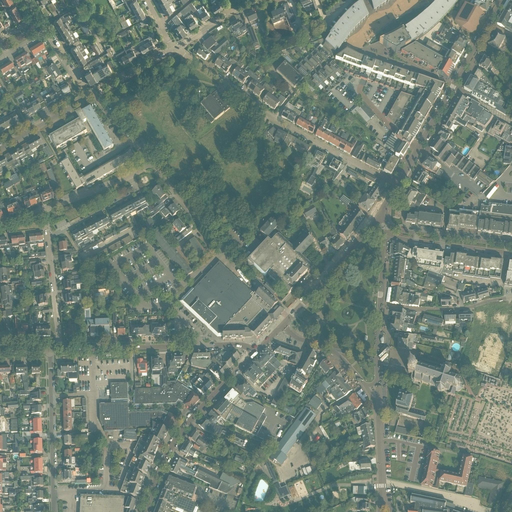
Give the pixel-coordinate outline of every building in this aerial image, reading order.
[(5,9),(10,6),(9,4),(13,1),(11,0),(1,0),(1,1),(4,6),(4,7),(5,9)] [(126,1),(125,2),(130,10),(133,8),(139,5),(136,0),(134,0),(133,1),(132,0),(127,0),(126,1)] [(169,0),(166,0),(160,3),(163,9),(169,6),(172,4),(169,0)] [(218,2),(216,0),(214,0),(212,2),(214,5),(211,7),(213,9),(215,13),(222,8),(218,2)] [(300,0),(301,1),(303,6),(311,3),(314,9),(317,7),(314,0),(300,0)] [(330,36),(327,40),(325,39),(317,42),(323,48),(329,54),(332,56),(336,60),(338,61),(363,70),(360,79),(367,81),(370,72),(372,73),(375,63),(376,61),(380,60),(385,58),(389,56),(396,53),(398,52),(399,52),(401,50),(404,49),(405,48),(410,45),(414,43),(417,41),(419,39),(423,36),(426,34),(429,31),(433,28),(438,24),(439,23),(440,22),(443,19),(444,17),(446,15),(450,11),(452,8),(455,5),(458,0),(364,0),(361,3),(354,9),(344,19),(340,23),(335,30),(330,36)] [(464,4),(454,22),(461,29),(473,36),(478,28),(479,26),(479,25),(478,25),(475,23),(481,14),(481,13),(478,12),(479,10),(485,13),(486,14),(486,13),(489,8),(489,9),(489,8),(490,7),(491,6),(490,6),(493,1),(493,0),(492,0),(491,0),(475,0),(472,6),(471,8),(464,4)] [(193,12),(196,9),(195,7),(191,2),(188,4),(191,9),(193,12)] [(273,15),(270,17),(272,21),(280,18),(280,19),(284,17),(283,13),(286,12),(291,22),(296,20),(287,2),(283,4),(283,5),(281,6),(278,7),(271,10),(273,15)] [(183,15),(191,9),(188,4),(188,5),(180,11),(176,14),(178,17),(182,14),(183,15)] [(136,14),(142,10),(139,5),(133,8),(136,14)] [(18,12),(15,6),(11,8),(10,6),(5,9),(9,17),(18,12)] [(166,15),(172,11),(169,6),(163,9),(166,15)] [(205,9),(203,6),(200,7),(197,10),(199,13),(203,19),(209,15),(205,9)] [(137,21),(141,19),(145,16),(142,10),(136,14),(133,15),(135,19),(136,19),(137,21)] [(15,21),(22,17),(18,12),(9,17),(11,20),(14,19),(15,21)] [(77,16),(74,18),(76,22),(79,20),(82,18),(80,14),(77,16)] [(176,14),(173,18),(178,25),(177,26),(174,28),(174,29),(177,33),(176,33),(179,37),(185,33),(182,28),(185,26),(179,18),(178,17),(176,14)] [(193,18),(191,14),(184,18),(187,22),(191,28),(197,23),(193,18)] [(254,14),(246,17),(248,22),(249,23),(251,27),(258,24),(256,18),(254,14)] [(63,15),(60,17),(58,18),(54,21),(57,26),(63,23),(68,20),(71,18),(69,15),(64,18),(63,15)] [(500,20),(497,25),(503,28),(505,29),(511,33),(511,15),(508,19),(506,23),(500,20)] [(129,25),(126,19),(125,20),(121,22),(124,28),(129,25)] [(60,32),(66,28),(69,26),(67,23),(69,22),(68,20),(63,23),(57,26),(60,32)] [(230,28),(229,28),(233,34),(234,33),(236,36),(241,33),(242,35),(247,32),(243,25),(242,24),(239,26),(237,22),(231,26),(232,27),(230,28)] [(445,26),(439,37),(464,52),(468,44),(469,43),(449,31),(450,29),(445,26)] [(304,27),(298,29),(304,42),(310,40),(304,27)] [(68,31),(66,28),(60,32),(64,37),(72,32),(71,30),(68,31)] [(254,49),(259,47),(252,28),(247,30),(254,49)] [(72,32),(64,37),(67,43),(71,40),(73,43),(79,39),(77,36),(76,37),(74,34),(72,32)] [(508,40),(496,33),(488,45),(493,48),(498,51),(504,41),(511,46),(511,40),(509,39),(508,40)] [(464,52),(439,37),(436,36),(433,41),(451,52),(460,58),(464,52)] [(147,37),(143,39),(148,49),(155,45),(153,42),(156,40),(154,37),(152,39),(151,38),(149,37),(147,38),(147,37)] [(216,44),(215,42),(211,38),(202,46),(203,47),(201,50),(205,53),(206,52),(207,51),(214,46),(216,44)] [(75,46),(71,49),(73,52),(74,54),(84,48),(86,47),(84,45),(82,46),(79,48),(77,45),(81,43),(79,39),(73,43),(75,46)] [(136,48),(138,51),(141,49),(142,52),(148,49),(143,39),(137,42),(134,44),(136,48)] [(225,40),(218,46),(222,50),(229,44),(225,40)] [(400,51),(398,52),(399,52),(400,53),(403,55),(408,58),(414,61),(421,65),(427,68),(433,72),(434,72),(437,74),(440,75),(448,80),(459,61),(428,42),(423,50),(415,45),(412,47),(409,49),(408,47),(406,48),(404,49),(402,50),(400,51)] [(42,58),(45,56),(43,54),(46,52),(41,44),(36,48),(40,55),(42,58)] [(135,53),(138,51),(136,48),(134,44),(131,46),(131,47),(126,50),(125,50),(126,52),(130,59),(136,56),(135,53)] [(216,56),(222,50),(218,46),(216,48),(212,52),(216,56)] [(318,52),(324,58),(326,60),(329,57),(327,56),(329,54),(323,48),(321,50),(318,47),(315,50),(318,52)] [(36,48),(30,51),(32,55),(33,57),(34,58),(32,59),(34,62),(36,65),(40,63),(38,60),(42,58),(40,55),(36,48)] [(77,59),(83,56),(86,54),(87,54),(84,48),(74,54),(77,59)] [(124,62),(130,59),(126,52),(125,50),(125,49),(121,52),(123,54),(121,55),(121,56),(117,58),(120,63),(124,61),(124,62)] [(209,55),(206,52),(205,53),(201,50),(200,49),(197,54),(205,61),(209,55)] [(218,60),(214,65),(220,69),(226,62),(227,60),(224,58),(226,55),(222,52),(219,55),(216,57),(219,59),(218,60)] [(322,60),(324,58),(318,52),(316,54),(313,52),(310,55),(312,57),(319,63),(321,65),(324,62),(322,60)] [(498,65),(505,58),(504,57),(500,53),(494,59),(493,60),(498,65)] [(26,54),(20,57),(24,63),(26,66),(31,63),(32,63),(34,62),(32,59),(30,60),(30,59),(29,58),(26,54)] [(86,54),(83,56),(77,59),(81,65),(91,59),(89,56),(88,57),(86,54)] [(48,59),(47,60),(44,61),(47,66),(47,65),(53,62),(50,58),(49,56),(47,57),(48,59)] [(99,61),(102,66),(106,73),(108,72),(109,73),(112,71),(111,70),(112,70),(107,63),(105,65),(100,56),(97,58),(99,61)] [(307,62),(313,67),(315,69),(318,66),(317,65),(319,63),(312,57),(310,59),(307,56),(305,59),(307,61),(307,62)] [(485,58),(479,67),(484,70),(487,72),(490,73),(492,69),(489,68),(492,64),(497,66),(498,65),(493,60),(494,59),(489,56),(487,59),(485,58)] [(26,66),(24,63),(20,57),(15,61),(18,66),(16,67),(22,77),(25,75),(24,73),(28,70),(26,66)] [(234,68),(237,63),(233,60),(229,65),(226,62),(220,69),(226,74),(230,68),(233,70),(234,68)] [(311,70),(313,67),(307,62),(305,64),(302,61),(299,64),(302,66),(308,72),(310,74),(313,71),(311,70)] [(237,80),(243,73),(239,71),(243,66),(238,62),(237,63),(234,68),(236,70),(232,76),(237,80)] [(340,75),(343,73),(332,62),(329,65),(331,67),(329,69),(335,75),(337,73),(340,75)] [(11,63),(5,67),(8,72),(10,75),(11,77),(16,74),(19,79),(22,77),(16,67),(14,69),(11,63)] [(298,86),(301,84),(300,83),(303,80),(284,63),(276,72),(294,89),(298,84),(297,85),(298,86)] [(372,73),(377,75),(377,74),(381,65),(375,63),(372,73)] [(45,68),(44,68),(46,71),(49,77),(50,76),(52,75),(58,71),(55,66),(53,66),(52,64),(49,65),(45,68)] [(92,72),(90,68),(91,67),(88,64),(83,67),(86,71),(87,70),(88,71),(85,73),(91,82),(96,79),(92,72)] [(294,68),(298,72),(305,79),(308,76),(306,74),(308,72),(302,66),(300,68),(297,65),(294,68)] [(381,65),(377,74),(378,75),(382,76),(383,76),(386,66),(381,65)] [(93,68),(93,66),(91,67),(90,68),(92,72),(96,79),(101,76),(96,67),(95,67),(93,68)] [(102,66),(99,68),(98,66),(96,67),(101,76),(103,75),(104,76),(107,75),(106,73),(102,66)] [(383,76),(382,77),(388,78),(391,68),(386,66),(383,76)] [(10,75),(8,72),(5,67),(0,69),(0,71),(3,76),(5,74),(7,77),(10,75)] [(337,77),(335,75),(329,69),(326,67),(323,70),(325,71),(323,73),(329,79),(331,77),(334,80),(337,77)] [(391,68),(388,78),(393,80),(397,70),(391,68)] [(397,70),(393,80),(399,82),(402,72),(397,70)] [(497,92),(481,72),(478,70),(473,78),(471,77),(464,89),(472,94),(472,95),(496,109),(495,110),(508,117),(511,113),(511,107),(498,91),(497,92)] [(58,71),(52,75),(57,84),(55,85),(57,88),(64,84),(63,81),(61,78),(62,77),(58,71)] [(250,80),(254,75),(254,74),(250,71),(246,76),(243,73),(237,80),(243,85),(248,79),(250,80)] [(329,84),(331,81),(329,79),(323,73),(321,71),(318,74),(319,75),(317,78),(324,84),(326,81),(329,84)] [(399,82),(404,84),(407,74),(402,72),(399,82)] [(407,74),(404,84),(409,86),(413,76),(407,74)] [(252,83),(247,89),(253,93),(258,86),(260,83),(257,81),(259,79),(254,75),(250,80),(249,81),(252,83)] [(326,86),(324,84),(317,78),(315,75),(312,78),(314,80),(312,82),(309,80),(320,90),(318,88),(320,86),(323,88),(326,86)] [(409,86),(415,88),(418,78),(413,76),(409,86)] [(415,88),(420,90),(424,80),(418,78),(415,88)] [(387,118),(397,130),(394,135),(395,136),(402,143),(409,147),(409,146),(410,147),(444,87),(424,80),(420,90),(419,91),(419,92),(417,96),(415,99),(401,93),(387,118)] [(57,88),(56,89),(60,97),(63,95),(63,97),(66,95),(67,95),(70,94),(69,93),(70,93),(69,90),(70,89),(66,83),(64,84),(57,88)] [(309,83),(306,86),(312,92),(315,89),(309,83)] [(265,93),(270,87),(265,84),(261,88),(258,86),(253,93),(259,97),(263,91),(265,93)] [(266,97),(263,102),(268,106),(274,99),(271,97),(274,92),(272,90),(271,89),(272,87),(271,86),(270,87),(265,93),(265,94),(267,96),(266,97)] [(56,89),(47,94),(52,103),(58,100),(57,98),(60,97),(56,89)] [(15,99),(24,94),(22,90),(18,92),(19,93),(13,96),(15,99)] [(211,124),(230,108),(216,92),(200,105),(207,113),(206,115),(205,117),(211,124)] [(41,96),(38,98),(41,104),(44,103),(46,106),(49,105),(52,103),(47,94),(41,97),(41,96)] [(454,106),(453,106),(465,112),(468,107),(463,104),(464,102),(466,98),(461,95),(460,96),(459,96),(454,106)] [(276,96),(274,99),(268,106),(274,110),(278,106),(280,107),(286,100),(282,97),(281,97),(279,99),(276,96)] [(32,107),(31,107),(35,113),(38,111),(41,109),(39,106),(41,104),(38,98),(37,97),(35,99),(36,100),(37,103),(32,107)] [(464,102),(463,104),(468,107),(471,101),(468,99),(467,98),(466,98),(464,102)] [(465,112),(461,120),(463,122),(463,121),(465,123),(467,124),(469,121),(469,120),(470,119),(471,119),(472,119),(474,115),(475,115),(473,114),(472,117),(468,115),(475,102),(473,101),(471,101),(468,107),(465,112)] [(357,107),(351,113),(353,115),(357,112),(366,123),(370,120),(374,116),(363,102),(357,107)] [(475,102),(468,115),(472,117),(473,114),(475,115),(479,107),(480,105),(475,102)] [(35,113),(31,107),(32,107),(29,103),(19,108),(22,113),(23,113),(26,116),(28,115),(29,116),(32,115),(32,116),(36,114),(35,113)] [(285,111),(281,117),(287,121),(291,113),(293,109),(287,105),(283,110),(285,111)] [(453,106),(450,112),(458,117),(458,116),(458,117),(461,120),(465,112),(453,106)] [(474,115),(472,119),(476,122),(477,122),(482,113),(484,110),(480,108),(479,107),(475,115),(474,115)] [(80,113),(81,113),(86,122),(95,117),(90,108),(82,113),(81,114),(81,113),(80,113)] [(301,113),(299,112),(294,110),(293,109),(287,121),(292,124),(296,117),(298,118),(301,113)] [(13,112),(12,110),(9,111),(11,114),(7,116),(6,113),(5,113),(13,126),(19,122),(16,118),(19,117),(16,111),(13,112)] [(442,126),(450,130),(454,122),(455,121),(465,127),(467,124),(465,123),(463,121),(463,122),(461,120),(458,117),(458,116),(458,117),(450,112),(445,120),(445,122),(442,126)] [(13,126),(5,113),(3,115),(5,117),(1,119),(2,122),(6,129),(13,126)] [(79,114),(77,116),(78,118),(79,120),(82,124),(86,132),(87,132),(87,133),(91,131),(90,130),(86,122),(81,113),(79,114)] [(477,122),(476,123),(485,128),(487,125),(489,123),(490,122),(492,117),(488,115),(488,117),(482,113),(477,122)] [(101,122),(97,116),(96,117),(97,117),(95,118),(95,117),(86,122),(90,130),(99,125),(98,123),(100,121),(101,122)] [(343,120),(339,116),(337,119),(334,117),(332,120),(338,124),(340,122),(341,122),(343,120)] [(349,126),(354,120),(348,116),(344,121),(349,126)] [(301,128),(305,122),(299,119),(296,125),(301,128)] [(310,125),(307,131),(307,132),(309,132),(312,134),(315,128),(313,127),(316,120),(313,119),(311,123),(310,125)] [(80,135),(86,132),(82,124),(79,120),(73,123),(80,135)] [(18,131),(24,126),(20,121),(16,124),(17,125),(15,127),(18,131)] [(319,129),(315,136),(317,137),(321,139),(325,132),(322,130),(323,128),(326,122),(323,121),(320,126),(321,126),(319,129)] [(307,131),(310,125),(305,122),(301,128),(307,131)] [(493,125),(488,134),(493,137),(494,135),(496,132),(500,135),(502,132),(505,133),(508,128),(505,127),(505,126),(504,126),(498,122),(496,125),(495,126),(493,125)] [(74,139),(80,135),(73,123),(67,126),(74,139)] [(95,138),(103,132),(99,125),(90,130),(91,131),(95,138)] [(68,142),(74,139),(67,126),(61,130),(68,142)] [(505,133),(501,139),(506,142),(510,144),(510,143),(511,143),(511,128),(509,126),(508,128),(505,133)] [(266,131),(264,134),(266,137),(269,135),(273,139),(275,140),(274,142),(282,146),(284,142),(283,142),(284,140),(286,136),(286,135),(286,136),(278,132),(278,133),(276,133),(277,132),(277,131),(274,130),(273,129),(273,128),(271,130),(268,133),(266,131)] [(62,146),(68,142),(61,130),(55,133),(62,146)] [(450,143),(447,142),(450,135),(446,132),(441,130),(438,136),(439,136),(438,138),(439,139),(448,147),(454,150),(455,148),(456,147),(455,145),(451,143),(450,143)] [(106,136),(103,132),(95,138),(99,145),(108,140),(106,136)] [(327,142),(330,135),(325,132),(321,139),(327,142)] [(56,149),(62,146),(55,133),(49,137),(56,149)] [(342,142),(338,149),(339,149),(340,150),(344,152),(347,145),(344,143),(346,140),(348,136),(349,135),(346,133),(345,135),(343,139),(342,142)] [(392,134),(384,146),(390,150),(390,151),(396,154),(395,155),(401,159),(408,149),(409,148),(403,144),(402,145),(397,139),(392,134)] [(310,148),(292,138),(287,135),(281,148),(285,153),(290,144),(307,153),(310,148)] [(332,146),(336,138),(330,135),(327,142),(332,146)] [(39,138),(33,142),(36,149),(40,146),(42,150),(46,157),(47,159),(53,156),(47,147),(44,148),(42,145),(43,145),(39,138)] [(336,138),(332,146),(338,149),(342,142),(336,138)] [(439,139),(438,138),(438,139),(437,138),(430,148),(435,152),(432,156),(449,168),(452,165),(474,181),(477,179),(489,188),(495,182),(482,172),(460,155),(454,150),(448,147),(439,139)] [(104,153),(113,148),(108,140),(99,145),(104,153)] [(29,155),(32,154),(31,152),(36,149),(33,142),(26,145),(28,149),(26,150),(29,155)] [(360,142),(352,156),(352,157),(353,158),(355,158),(355,159),(356,159),(358,155),(364,145),(360,142)] [(504,150),(503,151),(505,152),(504,159),(504,164),(503,164),(508,165),(510,165),(511,161),(511,159),(511,160),(511,156),(511,155),(511,148),(511,149),(511,146),(511,145),(510,144),(506,142),(504,150)] [(347,145),(344,152),(347,154),(348,155),(349,155),(353,148),(351,146),(347,145)] [(377,151),(377,152),(380,154),(381,155),(379,157),(380,158),(383,160),(382,162),(395,168),(398,162),(386,155),(388,153),(380,147),(377,151)] [(23,152),(21,148),(15,152),(19,159),(21,161),(27,157),(28,159),(30,158),(29,155),(26,150),(23,152)] [(172,157),(176,154),(172,149),(168,152),(172,157)] [(18,173),(15,167),(18,165),(16,160),(19,159),(15,152),(9,155),(11,159),(8,160),(19,178),(22,176),(20,172),(18,173)] [(317,177),(323,168),(324,168),(320,165),(325,157),(317,153),(315,157),(313,155),(309,161),(312,163),(310,166),(315,168),(313,174),(311,177),(308,182),(313,185),(316,179),(315,179),(317,177)] [(125,164),(132,160),(128,154),(122,158),(125,164)] [(360,161),(366,164),(373,168),(377,161),(369,157),(366,156),(363,154),(363,155),(360,161)] [(6,162),(4,158),(0,160),(0,165),(2,169),(5,167),(7,171),(11,169),(14,175),(8,179),(9,181),(10,183),(11,182),(14,181),(15,181),(14,180),(19,178),(8,160),(6,162)] [(119,168),(125,164),(122,158),(115,162),(119,168)] [(379,169),(382,162),(383,160),(380,158),(378,162),(377,161),(373,168),(378,170),(379,169)] [(443,172),(439,170),(441,167),(438,164),(427,158),(422,166),(427,169),(427,170),(429,171),(436,175),(435,176),(440,178),(443,172)] [(71,167),(67,160),(68,159),(60,164),(61,164),(64,171),(71,167)] [(338,169),(341,165),(333,160),(329,168),(325,166),(324,168),(323,168),(334,175),(332,181),(334,182),(342,171),(338,169)] [(112,172),(119,168),(115,162),(109,165),(112,172)] [(391,176),(393,171),(395,168),(382,162),(379,169),(391,176)] [(106,176),(112,172),(109,165),(102,169),(106,176)] [(68,177),(75,173),(71,167),(64,171),(68,177)] [(100,179),(106,176),(102,169),(96,173),(100,179)] [(58,191),(50,170),(51,170),(47,171),(47,172),(48,171),(55,192),(59,191),(59,190),(58,191)] [(414,183),(412,186),(417,189),(419,186),(421,187),(424,183),(426,180),(428,176),(427,176),(428,174),(426,173),(425,174),(422,173),(423,171),(421,170),(421,171),(420,171),(413,182),(414,183)] [(72,183),(79,179),(75,173),(68,177),(72,183)] [(93,183),(100,179),(96,173),(89,176),(93,183)] [(379,181),(367,174),(364,179),(372,183),(374,184),(376,185),(383,190),(386,186),(379,181)] [(87,187),(93,183),(89,176),(83,180),(85,184),(87,187)] [(76,190),(83,186),(82,185),(80,181),(79,179),(72,183),(76,190)] [(53,188),(50,182),(47,183),(49,188),(44,190),(48,201),(54,199),(52,194),(55,193),(53,188)] [(372,183),(371,183),(374,185),(371,188),(373,189),(375,191),(374,192),(379,195),(383,190),(376,185),(374,184),(372,183)] [(158,187),(151,193),(154,197),(155,196),(159,200),(156,202),(159,206),(162,203),(164,202),(168,199),(169,198),(164,192),(163,193),(158,187)] [(367,191),(365,194),(374,202),(379,195),(374,192),(375,191),(373,189),(371,188),(368,191),(367,191)] [(48,201),(44,190),(43,189),(35,192),(38,199),(40,198),(42,203),(48,201)] [(414,192),(409,189),(405,196),(421,205),(427,195),(420,191),(418,194),(414,191),(414,192)] [(32,194),(27,195),(28,200),(31,207),(37,205),(35,200),(38,199),(35,192),(32,194)] [(364,198),(361,196),(361,195),(358,193),(355,197),(362,201),(358,206),(361,208),(366,212),(367,212),(374,203),(365,196),(364,198)] [(22,199),(19,200),(21,206),(24,205),(26,210),(31,207),(28,200),(27,195),(21,197),(22,199)] [(343,196),(340,200),(347,206),(350,202),(343,196)] [(420,206),(421,205),(405,196),(401,202),(401,203),(400,205),(400,206),(404,209),(406,209),(407,206),(412,209),(413,208),(417,210),(420,206)] [(144,200),(142,197),(136,200),(142,210),(147,208),(148,209),(150,214),(153,212),(152,211),(146,199),(144,200)] [(18,198),(10,201),(10,203),(14,214),(20,212),(18,207),(21,206),(19,200),(18,198)] [(136,213),(142,210),(136,200),(131,203),(135,210),(136,213)] [(14,214),(10,203),(6,205),(5,204),(1,205),(4,212),(7,211),(9,216),(14,214)] [(131,203),(125,206),(129,213),(130,215),(136,212),(135,210),(131,203)] [(159,206),(152,211),(153,212),(155,216),(166,207),(162,203),(159,206)] [(480,214),(478,233),(511,237),(511,206),(489,204),(488,207),(481,207),(480,214)] [(125,219),(131,216),(129,213),(125,206),(120,209),(124,216),(125,219)] [(166,208),(160,212),(165,218),(169,214),(172,217),(175,215),(179,212),(174,206),(171,208),(169,210),(167,207),(166,208)] [(313,206),(303,212),(306,218),(309,216),(315,213),(316,212),(313,206)] [(405,221),(405,222),(406,222),(406,223),(407,223),(407,224),(410,225),(410,224),(412,224),(414,224),(415,224),(415,225),(415,224),(418,225),(420,225),(420,226),(424,226),(426,226),(426,227),(435,228),(435,227),(436,227),(436,228),(442,229),(442,228),(444,217),(443,217),(444,214),(439,214),(417,211),(417,210),(413,208),(412,209),(410,212),(409,216),(407,215),(406,216),(406,218),(405,218),(405,221)] [(118,219),(124,216),(120,209),(114,212),(118,219)] [(356,210),(345,225),(353,231),(356,227),(364,217),(356,210)] [(112,222),(118,219),(114,212),(109,215),(112,222)] [(449,212),(448,222),(448,227),(447,227),(446,229),(453,229),(459,230),(460,228),(478,231),(478,233),(480,214),(474,213),(461,212),(460,214),(449,212)] [(108,223),(107,221),(105,217),(99,220),(103,227),(107,225),(108,228),(112,226),(110,222),(108,223)] [(98,230),(103,227),(99,220),(94,223),(98,230)] [(185,229),(178,220),(172,226),(179,234),(174,238),(178,243),(191,232),(188,227),(185,229)] [(270,221),(269,220),(262,226),(259,230),(260,231),(259,232),(266,239),(267,238),(268,239),(267,240),(248,261),(247,262),(247,263),(247,264),(247,265),(248,266),(249,267),(250,267),(251,267),(252,267),(253,266),(264,276),(269,271),(270,272),(268,275),(288,294),(294,289),(292,288),(307,272),(308,273),(313,268),(300,256),(313,242),(310,240),(312,237),(308,234),(304,230),(301,233),(304,235),(294,246),(293,245),(291,247),(278,235),(275,232),(278,229),(277,227),(276,226),(277,224),(273,220),(272,222),(270,221)] [(93,233),(98,230),(94,223),(88,226),(92,233),(93,233)] [(353,231),(345,225),(338,234),(340,236),(346,241),(353,232),(353,231)] [(88,226),(83,229),(87,236),(88,238),(88,239),(93,236),(93,235),(92,233),(88,226)] [(144,226),(138,229),(138,230),(141,235),(146,232),(144,226)] [(327,229),(332,236),(333,238),(332,239),(333,241),(331,244),(330,244),(337,251),(337,250),(344,244),(337,238),(336,238),(336,237),(338,236),(331,226),(327,229)] [(82,241),(88,238),(83,229),(77,232),(81,239),(82,241)] [(185,278),(192,272),(189,268),(158,229),(150,235),(182,275),(185,278)] [(138,230),(132,233),(135,238),(141,235),(138,230)] [(77,232),(71,235),(74,239),(75,242),(77,245),(80,244),(83,243),(82,241),(81,239),(77,232)] [(93,233),(92,233),(93,235),(97,242),(98,244),(102,242),(100,240),(99,241),(98,240),(97,239),(94,235),(93,233)] [(39,235),(38,235),(36,235),(36,236),(35,236),(37,245),(44,244),(44,242),(43,241),(42,235),(39,235)] [(28,249),(30,249),(30,246),(36,245),(37,245),(35,236),(29,236),(29,243),(27,243),(28,249)] [(25,243),(24,237),(18,238),(18,244),(18,247),(19,248),(22,248),(24,253),(28,253),(28,249),(27,243),(25,243)] [(10,253),(13,253),(12,248),(18,247),(18,244),(18,238),(11,238),(12,245),(9,245),(10,253)] [(9,245),(7,245),(6,239),(0,239),(0,243),(0,247),(1,250),(4,249),(5,252),(9,256),(10,256),(10,253),(9,245)] [(196,258),(204,252),(194,239),(186,245),(191,252),(187,255),(189,257),(192,254),(196,258)] [(66,244),(59,245),(60,252),(63,251),(63,254),(69,254),(69,251),(67,251),(66,249),(66,244)] [(391,245),(390,255),(394,255),(399,256),(402,256),(403,256),(407,258),(411,249),(405,246),(404,246),(403,246),(401,246),(394,245),(391,245)] [(407,258),(412,261),(416,263),(418,266),(418,267),(422,269),(424,269),(427,251),(425,251),(425,250),(424,250),(422,249),(421,249),(418,249),(417,249),(417,250),(415,250),(414,250),(414,249),(414,250),(414,251),(412,250),(411,249),(407,258)] [(429,252),(427,251),(424,269),(429,271),(429,272),(432,251),(429,250),(429,252)] [(432,251),(429,272),(435,274),(438,253),(436,253),(436,251),(432,251)] [(440,275),(441,274),(445,265),(446,259),(446,258),(445,259),(443,259),(444,253),(440,252),(440,253),(438,253),(435,274),(440,275),(440,274),(440,275)] [(455,255),(453,272),(464,274),(466,255),(465,255),(462,255),(461,255),(458,254),(456,254),(456,255),(455,255)] [(445,265),(441,274),(444,274),(449,275),(448,276),(452,277),(453,273),(453,272),(455,255),(454,255),(452,255),(451,257),(451,260),(449,259),(446,258),(446,259),(445,265)] [(464,274),(464,276),(476,278),(479,258),(478,258),(477,258),(477,259),(475,259),(472,258),(469,258),(467,258),(468,257),(468,256),(466,255),(464,274)] [(408,266),(408,262),(405,260),(404,260),(404,259),(397,258),(395,272),(404,273),(405,271),(405,266),(408,266)] [(479,258),(476,278),(489,279),(489,277),(492,259),(491,259),(491,260),(491,261),(489,261),(486,260),(483,260),(481,260),(481,259),(482,258),(481,258),(480,258),(479,258)] [(492,259),(489,277),(500,279),(503,261),(498,260),(497,260),(495,260),(495,259),(495,260),(492,259)] [(40,261),(30,262),(30,265),(30,266),(31,267),(32,267),(33,273),(43,272),(43,266),(36,266),(36,265),(40,264),(40,261)] [(193,290),(182,302),(190,310),(227,270),(219,262),(217,264),(208,274),(205,277),(202,274),(190,287),(192,289),(193,290)] [(0,277),(10,276),(9,272),(13,272),(13,269),(6,270),(0,270),(0,277)] [(227,270),(190,310),(199,319),(200,319),(209,327),(218,336),(222,335),(223,335),(223,330),(252,298),(251,297),(250,296),(252,293),(250,291),(247,289),(244,286),(242,284),(237,279),(233,275),(230,273),(227,270)] [(440,287),(444,277),(440,275),(435,274),(429,272),(429,271),(425,282),(440,287)] [(38,281),(38,280),(44,279),(43,272),(33,273),(34,282),(31,282),(32,287),(42,285),(41,281),(38,281)] [(411,273),(404,273),(395,272),(395,273),(394,274),(394,276),(394,278),(403,279),(409,280),(410,280),(410,277),(411,277),(411,273)] [(69,282),(64,283),(65,291),(70,290),(70,291),(74,291),(77,291),(76,285),(82,285),(81,277),(79,278),(78,275),(72,276),(73,280),(73,282),(70,282),(69,282)] [(403,281),(399,281),(399,280),(394,279),(394,284),(392,283),(391,287),(401,289),(402,285),(405,285),(406,284),(407,284),(407,285),(413,288),(415,285),(409,282),(409,280),(403,279),(403,281)] [(450,281),(450,284),(446,283),(446,289),(455,289),(456,281),(450,281)] [(442,294),(444,291),(440,289),(440,287),(425,282),(423,288),(442,294)] [(273,295),(275,293),(266,284),(264,287),(273,295)] [(464,294),(463,292),(465,285),(459,285),(457,291),(461,292),(461,293),(463,304),(476,301),(473,292),(464,294)] [(478,292),(477,287),(472,286),(473,292),(476,301),(479,300),(490,297),(487,290),(478,292)] [(12,294),(12,287),(8,288),(1,288),(2,295),(9,295),(12,294)] [(261,288),(260,287),(260,288),(253,295),(251,297),(252,298),(223,330),(223,335),(222,335),(223,340),(225,340),(226,340),(225,339),(230,339),(230,340),(231,340),(236,340),(236,339),(241,339),(241,340),(242,340),(242,339),(244,339),(244,338),(251,337),(253,335),(257,339),(259,337),(258,336),(262,333),(263,333),(266,329),(266,328),(268,325),(269,325),(270,325),(272,323),(271,322),(273,320),(274,322),(284,311),(277,304),(277,303),(261,288)] [(394,289),(392,289),(390,303),(392,304),(399,305),(407,306),(410,292),(404,290),(394,289)] [(415,299),(415,296),(410,295),(410,292),(407,306),(413,307),(413,306),(414,299),(415,299)] [(10,301),(9,295),(2,295),(2,296),(1,296),(1,300),(2,299),(3,306),(5,306),(5,310),(12,309),(11,301),(10,301)] [(66,301),(65,301),(65,304),(66,304),(74,303),(74,306),(88,305),(87,301),(84,301),(84,302),(81,303),(81,301),(77,301),(77,298),(79,297),(79,295),(74,295),(71,296),(65,297),(66,301)] [(441,306),(452,306),(451,305),(456,305),(456,300),(456,298),(450,296),(449,299),(441,299),(441,301),(441,306)] [(38,308),(43,307),(42,305),(47,305),(46,297),(41,297),(40,298),(37,298),(38,308)] [(394,312),(393,318),(394,318),(393,323),(403,325),(407,325),(408,325),(413,326),(413,324),(416,315),(415,314),(411,313),(401,311),(400,314),(394,312)] [(499,321),(505,322),(506,314),(495,313),(495,322),(499,322),(499,321)] [(456,314),(445,314),(445,319),(445,322),(445,325),(450,325),(450,322),(456,322),(456,319),(456,314)] [(471,314),(460,314),(460,319),(460,321),(460,324),(471,324),(471,323),(471,314)] [(443,321),(424,315),(423,320),(420,319),(420,320),(419,320),(417,324),(441,330),(443,321)] [(37,318),(32,318),(32,326),(32,331),(36,331),(36,332),(36,337),(43,337),(43,328),(43,325),(37,325),(37,318)] [(314,319),(312,322),(313,325),(316,327),(319,326),(320,323),(319,320),(316,318),(314,319)] [(109,336),(109,320),(87,321),(87,327),(90,327),(91,337),(98,337),(97,330),(104,329),(104,336),(109,336)] [(121,328),(121,322),(117,322),(117,336),(125,336),(125,328),(121,328)] [(80,331),(79,323),(75,323),(75,326),(72,326),(72,324),(68,324),(68,327),(66,327),(66,330),(66,334),(68,334),(69,338),(76,337),(76,336),(80,336),(80,331)] [(391,324),(390,330),(392,330),(395,331),(402,332),(406,333),(407,329),(408,325),(407,325),(403,325),(393,323),(392,325),(391,324)] [(27,331),(27,325),(21,326),(21,331),(17,332),(18,339),(25,339),(25,337),(29,337),(29,335),(29,331),(27,331)] [(148,337),(148,326),(145,327),(138,327),(138,336),(144,336),(144,337),(148,337)] [(152,327),(152,326),(148,326),(148,337),(153,337),(153,336),(158,335),(158,326),(152,327)] [(162,326),(158,326),(158,335),(164,335),(164,337),(168,336),(169,336),(168,327),(165,327),(165,326),(162,326)] [(131,328),(128,328),(128,338),(133,338),(133,336),(138,336),(138,327),(134,327),(131,327),(131,328)] [(399,337),(399,342),(408,343),(413,344),(413,343),(414,336),(414,335),(406,334),(406,336),(401,335),(400,335),(399,337)] [(494,376),(504,340),(488,336),(478,372),(494,376)] [(398,346),(398,348),(399,349),(402,349),(411,350),(412,351),(412,350),(411,350),(412,344),(413,344),(408,343),(399,342),(398,346)] [(466,342),(462,357),(468,358),(472,344),(466,342)] [(274,352),(274,353),(275,353),(284,356),(286,357),(289,358),(292,350),(290,350),(277,345),(276,345),(274,352)] [(284,361),(287,363),(290,364),(297,366),(299,361),(301,354),(302,353),(301,353),(292,350),(289,358),(286,357),(285,361),(284,361)] [(264,351),(260,355),(262,357),(276,370),(281,365),(273,357),(272,358),(264,351)] [(210,362),(209,353),(208,353),(208,352),(195,353),(190,362),(191,367),(203,370),(210,362)] [(220,355),(217,357),(218,358),(223,363),(228,368),(229,369),(230,367),(229,366),(230,365),(231,366),(239,358),(233,352),(226,360),(225,360),(220,355)] [(297,369),(288,385),(299,394),(302,389),(303,389),(304,387),(307,382),(300,377),(302,374),(305,375),(307,371),(310,366),(313,368),(316,362),(313,360),(316,356),(315,355),(310,352),(309,352),(298,370),(297,369)] [(212,353),(209,353),(211,362),(215,366),(224,374),(223,373),(226,370),(227,369),(228,368),(223,363),(218,358),(217,359),(215,357),(212,353)] [(420,364),(423,356),(420,354),(417,363),(416,363),(415,367),(411,366),(408,374),(412,375),(411,379),(409,385),(411,386),(413,380),(414,381),(414,382),(415,382),(415,381),(422,383),(422,384),(422,385),(423,383),(430,386),(429,387),(430,387),(430,386),(437,388),(436,392),(442,394),(442,392),(448,394),(448,395),(454,397),(455,392),(458,392),(458,393),(458,392),(461,391),(462,389),(463,389),(464,385),(463,385),(463,383),(464,383),(463,383),(462,381),(462,380),(461,380),(462,378),(460,378),(460,377),(455,375),(451,374),(452,370),(447,368),(446,370),(444,369),(444,368),(435,365),(433,368),(428,367),(429,366),(428,366),(428,367),(420,364)] [(274,373),(276,370),(261,357),(260,355),(256,359),(258,361),(257,361),(260,364),(261,363),(264,367),(274,373)] [(172,361),(168,361),(168,374),(176,373),(176,365),(184,364),(184,356),(179,357),(171,357),(172,361)] [(155,360),(151,360),(152,365),(152,367),(152,369),(152,372),(161,372),(160,372),(160,375),(161,375),(161,376),(161,388),(167,388),(166,368),(163,368),(163,362),(159,362),(159,359),(156,360),(155,360)] [(256,359),(252,363),(253,364),(252,364),(253,364),(256,367),(258,369),(258,370),(268,379),(274,373),(264,367),(261,363),(260,364),(257,361),(258,361),(256,359)] [(326,375),(329,372),(333,369),(326,360),(319,367),(326,375)] [(142,363),(142,361),(137,361),(137,363),(137,369),(138,369),(139,377),(142,377),(142,374),(147,374),(146,363),(142,363)] [(224,374),(215,366),(211,362),(210,362),(203,370),(209,371),(219,380),(224,374)] [(74,365),(67,365),(68,373),(68,380),(77,379),(77,368),(75,368),(74,365)] [(21,366),(17,366),(17,367),(16,367),(16,372),(16,375),(22,375),(22,380),(28,380),(27,375),(27,368),(24,368),(24,367),(21,367),(21,366)] [(40,388),(40,366),(31,367),(32,374),(35,374),(36,388),(40,388)] [(253,366),(243,376),(244,377),(248,381),(254,386),(256,384),(260,388),(268,380),(268,379),(258,370),(257,370),(254,367),(253,366)] [(6,368),(0,367),(0,381),(2,381),(2,377),(1,376),(1,375),(2,374),(3,374),(3,375),(5,375),(6,374),(10,374),(10,367),(9,367),(9,368),(6,368)] [(336,372),(322,385),(326,390),(329,387),(332,390),(336,387),(334,385),(342,379),(341,379),(342,379),(341,378),(337,373),(336,372)] [(207,379),(210,382),(213,385),(215,383),(216,383),(217,382),(217,381),(214,377),(210,373),(208,375),(207,375),(205,377),(199,375),(198,378),(206,380),(207,379)] [(194,385),(193,386),(203,396),(212,386),(206,380),(198,378),(195,377),(190,382),(194,385)] [(334,392),(330,395),(336,402),(344,397),(352,391),(346,385),(346,384),(345,383),(342,379),(334,385),(336,387),(332,390),(334,392)] [(255,392),(252,390),(243,381),(242,383),(241,383),(239,385),(240,385),(236,389),(242,395),(245,397),(248,394),(251,397),(255,392)] [(200,398),(196,395),(176,383),(167,383),(167,389),(151,390),(152,396),(157,396),(162,396),(167,395),(172,395),(178,400),(185,405),(184,406),(190,410),(193,407),(200,399),(200,398)] [(119,400),(118,384),(110,384),(110,388),(110,389),(111,392),(111,400),(119,400)] [(119,400),(127,400),(127,384),(118,384),(119,400)] [(322,385),(317,388),(321,394),(326,390),(322,385)] [(396,403),(396,406),(396,407),(398,408),(396,414),(401,415),(424,422),(426,417),(409,412),(413,397),(409,396),(409,395),(411,388),(419,391),(420,388),(412,386),(411,386),(409,385),(407,391),(402,390),(398,402),(396,403)] [(145,405),(144,390),(141,390),(135,390),(135,391),(135,392),(135,394),(135,406),(145,405)] [(223,400),(233,408),(258,422),(263,424),(264,421),(260,418),(262,415),(265,409),(253,403),(246,404),(246,405),(243,402),(239,398),(236,395),(232,392),(231,392),(229,394),(228,394),(227,396),(227,397),(224,400),(223,400)] [(35,404),(35,401),(41,401),(40,394),(34,394),(30,394),(30,405),(35,404)] [(341,403),(335,406),(339,410),(340,412),(343,410),(345,412),(347,411),(348,413),(351,412),(349,409),(352,408),(354,411),(356,409),(357,410),(359,408),(363,405),(363,404),(360,401),(361,401),(360,399),(359,400),(356,396),(355,395),(355,394),(348,400),(348,399),(341,403)] [(176,404),(178,400),(172,395),(167,395),(167,404),(176,404)] [(311,401),(309,404),(310,406),(317,411),(322,403),(314,397),(311,401)] [(258,422),(233,408),(223,400),(213,410),(221,418),(224,421),(256,437),(263,424),(258,422)] [(129,431),(128,413),(127,404),(99,405),(99,422),(102,427),(104,426),(104,432),(117,432),(124,432),(129,431)] [(284,412),(290,415),(293,409),(286,406),(284,412)] [(41,407),(31,408),(31,415),(34,415),(34,418),(39,418),(39,415),(41,414),(41,407)] [(351,415),(348,417),(349,420),(353,418),(353,419),(354,419),(355,418),(356,420),(359,424),(363,420),(365,419),(370,417),(365,408),(361,411),(359,412),(356,413),(352,416),(351,415)] [(275,450),(270,457),(282,466),(288,459),(286,457),(312,420),(315,416),(305,409),(302,413),(275,450)] [(210,419),(208,422),(209,423),(210,423),(211,424),(213,421),(214,420),(216,423),(221,418),(219,416),(213,410),(212,411),(211,412),(210,413),(208,415),(211,418),(210,419)] [(144,413),(145,431),(152,430),(152,424),(157,426),(163,413),(161,412),(144,413)] [(128,413),(129,431),(145,431),(144,413),(128,413)] [(157,426),(163,429),(170,415),(169,415),(169,416),(163,413),(157,426)] [(170,415),(163,429),(168,431),(170,432),(175,422),(176,418),(170,415)] [(208,423),(204,419),(203,420),(202,421),(202,422),(200,423),(198,425),(199,425),(198,426),(204,431),(220,437),(223,429),(215,425),(211,424),(210,423),(209,423),(208,423)] [(124,433),(123,440),(132,441),(138,442),(140,437),(149,438),(160,443),(162,444),(164,439),(165,439),(166,437),(168,431),(163,429),(157,426),(152,424),(152,430),(145,431),(129,431),(124,432),(124,433)] [(365,426),(360,427),(360,428),(362,435),(365,434),(364,432),(371,431),(370,425),(365,426)] [(241,446),(242,445),(243,444),(242,443),(244,439),(224,430),(222,434),(235,440),(233,443),(241,446)] [(194,442),(198,437),(199,436),(193,431),(188,438),(194,443),(194,442)] [(365,434),(362,435),(364,443),(373,441),(371,431),(364,432),(365,434)] [(69,438),(64,438),(64,445),(69,445),(71,445),(71,440),(76,440),(76,439),(82,438),(87,438),(87,433),(81,434),(77,434),(72,434),(72,438),(71,438),(71,437),(69,438)] [(151,463),(154,455),(160,443),(149,438),(140,437),(138,442),(132,454),(135,456),(149,462),(151,463)] [(206,443),(198,437),(194,442),(205,450),(210,443),(207,441),(206,443)] [(263,441),(261,445),(269,449),(271,444),(267,442),(265,441),(263,441)] [(375,447),(373,441),(364,443),(358,444),(359,448),(362,447),(364,452),(369,451),(369,449),(375,447)] [(183,447),(194,454),(198,457),(200,454),(196,452),(191,449),(192,446),(186,442),(183,447)] [(194,454),(183,447),(180,453),(186,456),(188,454),(193,457),(194,454)] [(421,485),(421,486),(422,486),(429,488),(430,488),(432,488),(432,486),(433,486),(430,485),(431,482),(433,482),(434,478),(432,477),(433,474),(435,474),(435,473),(436,472),(436,469),(437,467),(434,466),(435,463),(438,463),(439,459),(436,458),(437,455),(439,455),(440,453),(438,452),(437,452),(436,452),(430,451),(430,450),(429,450),(429,451),(429,450),(429,451),(427,458),(427,459),(428,459),(427,464),(426,466),(425,466),(425,467),(426,467),(425,467),(426,467),(427,468),(426,469),(425,469),(425,470),(424,470),(425,470),(424,470),(425,470),(425,473),(424,477),(423,477),(423,478),(421,485)] [(147,465),(149,462),(135,456),(133,459),(147,465)] [(236,456),(234,461),(242,464),(244,459),(236,456)] [(215,466),(217,462),(205,457),(204,461),(215,466)] [(464,457),(460,475),(467,476),(469,476),(473,459),(464,457)] [(65,462),(63,462),(63,465),(65,465),(65,466),(67,466),(67,469),(70,469),(85,469),(85,466),(85,464),(81,464),(75,464),(75,462),(75,459),(71,459),(65,459),(65,462)] [(147,476),(151,467),(147,465),(133,459),(128,468),(130,468),(142,474),(147,476)] [(176,459),(173,465),(179,469),(187,472),(186,474),(194,478),(195,478),(196,474),(196,473),(185,468),(187,464),(182,462),(176,459)] [(267,459),(264,460),(271,476),(274,474),(267,459)] [(358,463),(356,463),(356,466),(359,466),(361,466),(361,470),(361,472),(369,472),(369,469),(370,469),(369,463),(369,461),(367,461),(362,462),(361,462),(361,459),(357,459),(358,463)] [(258,464),(254,470),(260,474),(264,469),(260,466),(258,464)] [(182,475),(182,474),(182,472),(178,471),(179,469),(173,465),(169,472),(176,475),(181,477),(182,475)] [(141,477),(142,474),(130,468),(128,473),(141,477)] [(196,474),(195,478),(210,485),(209,488),(209,487),(209,488),(222,493),(242,482),(223,473),(220,478),(199,468),(196,473),(196,474)] [(142,486),(144,482),(143,482),(144,478),(141,477),(128,473),(128,472),(120,492),(137,499),(142,486),(141,486),(142,486)] [(432,488),(438,490),(440,482),(442,473),(439,472),(436,487),(432,486),(432,488)] [(65,478),(64,478),(64,480),(65,480),(65,481),(71,481),(76,481),(75,476),(75,473),(70,473),(65,473),(65,478)] [(442,473),(440,482),(466,488),(467,485),(468,478),(467,478),(467,476),(460,475),(459,477),(442,473)] [(0,475),(0,482),(1,482),(1,479),(9,479),(9,474),(4,474),(4,476),(0,475)] [(20,477),(17,477),(17,480),(20,480),(20,482),(31,481),(31,487),(31,490),(35,490),(35,487),(40,487),(43,487),(42,480),(38,480),(38,477),(28,477),(20,477)] [(168,493),(173,479),(168,477),(166,484),(164,487),(163,491),(168,493)] [(498,507),(503,483),(498,482),(479,478),(478,486),(493,490),(490,505),(498,507)] [(172,495),(178,481),(173,479),(168,493),(172,495)] [(177,496),(182,483),(178,481),(172,495),(177,496)] [(182,498),(187,485),(182,483),(177,496),(182,498)] [(186,500),(192,487),(187,485),(182,498),(186,500)] [(281,489),(280,487),(277,489),(279,494),(278,495),(280,499),(284,497),(283,495),(288,493),(286,488),(286,489),(285,487),(286,487),(286,486),(281,489)] [(191,502),(197,488),(192,487),(186,500),(191,502)] [(31,490),(26,490),(26,495),(32,494),(32,500),(28,500),(29,503),(37,503),(38,503),(38,500),(43,500),(43,493),(38,493),(38,490),(35,490),(31,490)] [(172,495),(168,493),(163,491),(159,501),(186,511),(198,511),(199,511),(201,506),(191,502),(186,500),(182,498),(177,496),(172,495)] [(133,511),(137,502),(124,498),(80,496),(79,511),(133,511)] [(453,511),(455,508),(446,505),(447,503),(436,500),(433,499),(433,500),(432,500),(432,499),(430,499),(422,498),(422,497),(420,497),(412,496),(411,503),(415,504),(415,509),(411,509),(411,508),(410,511),(409,510),(408,511),(407,511),(453,511)] [(352,504),(352,507),(357,508),(357,511),(361,511),(364,511),(365,511),(368,511),(369,506),(369,499),(360,498),(360,501),(356,501),(356,505),(352,504)] [(173,511),(186,511),(159,501),(157,505),(165,508),(166,509),(173,511)]
